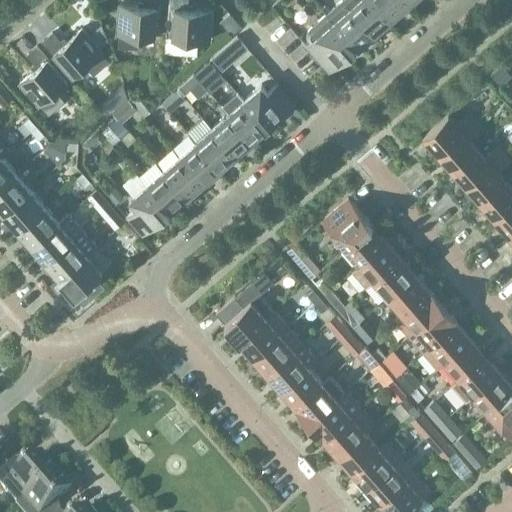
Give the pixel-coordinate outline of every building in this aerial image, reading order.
[(118,33),(120,33),(119,46),(138,47),(139,35),(155,36),(157,16),(161,16),(162,0),(145,0),(145,5),(120,3),(118,33)] [(166,30),(166,36),(197,39),(210,40),(212,10),(187,8),(187,0),(170,0),(169,16),(174,17),(173,31),(166,30)] [(343,0),(327,14),(357,48),(373,33),(350,7),(343,0)] [(343,0),(350,7),(373,33),(374,33),(389,19),(372,0),(343,0)] [(372,0),(389,19),(406,5),(401,0),(372,0)] [(229,11),(219,19),(231,33),(241,25),(229,11)] [(357,48),(327,14),(310,29),(308,32),(307,35),(307,39),(308,41),(310,43),(307,46),(330,71),(357,48)] [(101,24),(89,35),(97,44),(95,46),(98,49),(107,41),(101,24)] [(82,27),(76,33),(63,44),(53,32),(43,40),(74,75),(86,64),(94,74),(108,61),(98,49),(95,46),(97,44),(89,35),(82,27)] [(237,35),(226,44),(237,56),(248,47),(237,35)] [(28,54),(38,66),(19,82),(39,105),(41,103),(49,113),(63,100),(55,91),(67,80),(37,45),(28,54)] [(491,72),(501,84),(511,74),(511,72),(503,62),(491,72)] [(202,65),(193,72),(199,78),(207,71),(202,65)] [(199,78),(193,72),(185,80),(190,86),(199,78)] [(262,84),(245,98),(268,125),(295,102),(278,82),(268,91),(262,84)] [(147,95),(158,95),(159,84),(148,83),(147,95)] [(238,91),(222,105),(228,113),(252,140),(268,125),(245,98),(238,91)] [(497,92),(490,98),(493,102),(501,96),(497,92)] [(169,94),(161,101),(170,111),(178,104),(169,94)] [(153,98),(130,97),(138,107),(144,114),(158,103),(153,98)] [(121,104),(113,112),(116,115),(121,122),(130,114),(121,104)] [(423,136),(438,153),(477,119),(471,112),(457,124),(448,114),(423,136)] [(228,113),(212,127),(235,154),(252,140),(228,113)] [(111,119),(100,129),(105,136),(112,143),(128,129),(121,122),(116,115),(111,119)] [(24,123),(31,132),(37,126),(30,118),(24,123)] [(438,153),(452,169),(478,147),(470,138),(483,127),(477,119),(438,153)] [(37,126),(31,132),(39,140),(45,135),(37,126)] [(212,127),(196,141),(219,168),(235,154),(212,127)] [(99,128),(83,142),(89,150),(105,136),(100,129),(99,128)] [(0,157),(2,156),(9,150),(0,139),(0,157)] [(55,148),(66,149),(66,141),(55,140),(55,148)] [(66,141),(66,149),(78,149),(79,141),(66,141)] [(196,141),(179,155),(203,182),(219,168),(196,141)] [(452,169),(466,186),(505,152),(499,144),(485,156),(478,147),(452,169)] [(466,186),(481,202),(506,180),(498,171),(511,159),(505,152),(466,186)] [(179,155),(163,169),(186,196),(203,182),(179,155)] [(0,157),(0,186),(17,172),(2,156),(0,157)] [(157,162),(140,176),(147,184),(170,210),(186,196),(163,169),(157,162)] [(0,186),(0,207),(4,212),(31,188),(17,172),(0,186)] [(85,186),(91,181),(83,172),(77,178),(85,186)] [(481,202),(495,218),(511,203),(511,186),(506,180),(481,202)] [(170,210),(147,184),(130,198),(136,206),(126,215),(143,234),(170,210)] [(4,212),(18,228),(45,205),(31,188),(4,212)] [(115,189),(109,195),(116,203),(123,197),(115,189)] [(105,210),(111,205),(103,196),(97,201),(105,210)] [(322,220),(346,247),(372,224),(349,197),(322,220)] [(511,203),(495,218),(509,235),(511,232),(511,203)] [(18,228),(32,245),(59,221),(45,205),(18,228)] [(118,213),(111,205),(105,210),(113,219),(118,213)] [(32,245),(46,261),(82,229),(68,213),(59,221),(32,245)] [(346,247),(360,263),(386,240),(372,224),(346,247)] [(46,261),(61,277),(97,246),(82,229),(46,261)] [(365,287),(374,279),(401,256),(386,240),(360,263),(351,271),(365,287)] [(287,250),(311,278),(321,269),(297,241),(287,250)] [(97,246),(61,277),(84,304),(103,288),(94,278),(112,263),(97,246)] [(374,279),(388,296),(415,272),(401,256),(374,279)] [(235,296),(216,312),(239,340),(266,316),(273,310),(259,294),(273,281),(264,270),(249,283),(235,296)] [(388,296),(402,312),(429,289),(415,272),(388,296)] [(318,285),(325,294),(331,288),(324,280),(318,285)] [(325,294),(339,310),(345,305),(331,288),(325,294)] [(394,319),(408,336),(443,305),(429,289),(402,312),(394,319)] [(307,296),(313,304),(320,298),(313,290),(307,296)] [(319,316),(325,322),(334,314),(320,298),(313,304),(322,313),(319,316)] [(345,305),(339,310),(353,327),(359,321),(345,305)] [(408,336),(422,352),(457,321),(443,305),(408,336)] [(239,340),(254,356),(288,326),(274,310),(273,310),(266,316),(239,340)] [(324,323),(338,339),(349,330),(334,314),(325,322),(324,323)] [(437,368),(445,361),(472,338),(457,321),(422,352),(437,368)] [(254,356),(268,372),(302,342),(288,326),(254,356)] [(353,355),(355,353),(363,346),(349,330),(338,339),(353,355)] [(445,361),(459,377),(486,354),(472,338),(445,361)] [(282,388),(309,365),(317,358),(302,342),(268,372),(282,388)] [(370,369),(373,367),(379,361),(372,353),(365,345),(363,346),(355,353),(370,369)] [(372,353),(379,361),(388,371),(394,365),(378,347),(372,353)] [(459,377),(451,384),(466,400),(473,394),(500,370),(486,354),(459,377)] [(379,361),(373,367),(381,377),(388,371),(379,361)] [(282,388),(296,405),(323,381),(309,365),(282,388)] [(402,371),(396,376),(411,392),(416,387),(422,381),(408,365),(402,371)] [(473,394),(487,410),(511,388),(511,384),(500,370),(473,394)] [(297,406),(292,410),(297,416),(302,412),(310,421),(344,392),(330,375),(323,381),(296,405),(297,406)] [(391,394),(398,402),(406,395),(399,387),(391,394)] [(416,387),(411,392),(419,401),(424,396),(416,387)] [(511,388),(487,410),(511,438),(511,436),(511,388)] [(310,421),(325,437),(361,406),(347,389),(344,392),(310,421)] [(407,423),(409,421),(420,412),(406,395),(398,402),(409,414),(403,419),(407,423)] [(339,454),(366,430),(375,422),(361,406),(325,437),(339,454)] [(432,417),(439,426),(446,420),(438,411),(432,417)] [(409,421),(424,437),(435,428),(420,412),(409,421)] [(446,420),(439,426),(447,434),(453,428),(446,420)] [(424,437),(438,453),(449,444),(435,428),(424,437)] [(339,454),(353,470),(380,447),(366,430),(339,454)] [(353,470),(368,487),(402,457),(387,441),(380,447),(353,470)] [(449,444),(438,453),(445,461),(456,451),(449,444)] [(478,446),(467,456),(477,467),(478,468),(488,458),(478,446)] [(15,460),(0,472),(0,485),(8,495),(17,505),(23,499),(53,473),(50,470),(50,464),(42,454),(39,457),(38,455),(22,469),(15,460)] [(368,487),(382,503),(416,473),(402,457),(368,487)] [(455,478),(460,484),(473,472),(460,458),(454,463),(461,472),(455,478)] [(17,505),(16,506),(20,511),(60,511),(53,504),(69,491),(68,489),(70,487),(61,477),(56,476),(53,473),(23,499),(17,505)] [(416,473),(382,503),(389,511),(423,511),(416,503),(431,490),(416,473)]
